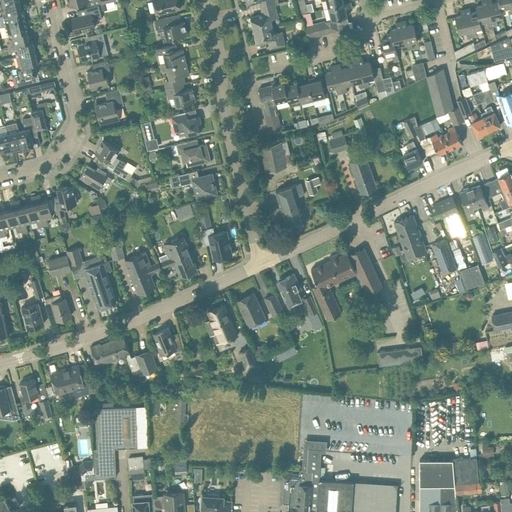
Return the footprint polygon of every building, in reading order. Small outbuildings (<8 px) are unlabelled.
[(153,0),(157,14),(180,8),(178,0),(153,0)] [(495,35),(494,27),(486,0),(481,0),(482,4),(476,6),(477,11),(478,10),(481,22),(487,21),(492,41),(496,39),(495,35)] [(498,0),(492,2),(491,0),(486,0),(494,27),(498,26),(497,19),(503,18),(501,10),(498,0)] [(497,0),(498,0),(501,10),(508,8),(509,15),(511,14),(511,6),(510,0),(497,0)] [(22,10),(19,1),(1,5),(4,15),(22,10)] [(350,1),(344,3),(328,7),(331,19),(332,20),(336,19),(347,16),(345,8),(351,7),(350,1)] [(274,4),(261,7),(263,14),(251,17),(254,30),(273,26),(271,18),(278,16),(274,4)] [(102,18),(98,5),(90,7),(85,8),(87,15),(72,19),(75,32),(95,27),(93,20),(102,18)] [(482,27),(481,22),(478,10),(477,11),(471,12),(470,7),(465,8),(472,37),(477,36),(475,29),(482,27)] [(467,38),(472,37),(465,8),(460,10),(461,15),(455,16),(459,33),(465,31),(467,38)] [(22,10),(4,15),(3,15),(5,26),(25,21),(23,10),(22,10)] [(167,39),(177,37),(187,34),(184,21),(177,22),(175,15),(155,20),(157,30),(164,28),(167,39)] [(332,20),(331,19),(329,20),(332,32),(338,30),(336,19),(332,20)] [(326,33),(332,32),(329,20),(323,21),(326,33)] [(401,21),(408,50),(413,48),(411,41),(417,40),(413,23),(407,25),(406,20),(401,21)] [(5,26),(8,37),(27,32),(28,32),(25,21),(5,26)] [(326,33),(323,21),(318,22),(321,35),(326,33)] [(390,29),(391,32),(392,31),(395,45),(401,44),(403,51),(408,50),(401,21),(396,22),(397,27),(390,29)] [(315,36),(321,35),(318,22),(312,24),(315,36)] [(308,38),(315,36),(312,24),(305,26),(308,38)] [(274,33),(273,26),(254,30),(258,44),(269,41),(271,47),(284,44),(281,31),(274,33)] [(507,34),(506,31),(506,30),(495,35),(496,39),(507,34)] [(392,31),(391,32),(387,33),(388,38),(381,39),(386,56),(392,54),(393,62),(399,60),(395,45),(392,31)] [(9,48),(32,42),(31,38),(29,38),(27,32),(8,37),(9,37),(11,43),(8,44),(9,48)] [(86,43),(79,45),(82,60),(92,58),(108,54),(104,37),(104,36),(103,33),(99,34),(97,34),(89,36),(91,42),(86,43)] [(511,48),(509,36),(491,45),(494,61),(511,56),(511,48)] [(474,44),(475,49),(486,44),(485,39),(474,44)] [(35,52),(32,42),(9,48),(10,51),(16,50),(17,57),(35,52)] [(475,49),(474,44),(473,42),(462,47),(464,54),(475,49)] [(161,68),(186,62),(183,49),(177,50),(176,44),(162,47),(166,63),(160,64),(161,68)] [(20,67),(35,63),(38,63),(35,52),(17,57),(20,67)] [(426,54),(428,61),(435,59),(434,52),(426,54)] [(358,58),(365,87),(370,86),(368,78),(374,77),(370,61),(364,62),(362,57),(358,58)] [(348,66),(352,83),(358,82),(359,88),(365,87),(358,58),(353,60),(354,65),(348,66)] [(111,73),(109,67),(118,65),(117,60),(108,62),(108,60),(93,64),(94,64),(95,69),(87,71),(92,89),(109,84),(106,74),(111,73)] [(172,86),(183,83),(185,82),(183,76),(189,75),(186,62),(161,68),(162,72),(168,70),(172,86)] [(413,72),(425,69),(423,62),(412,65),(413,68),(413,72)] [(35,63),(20,67),(17,68),(18,74),(12,76),(15,86),(36,81),(34,74),(37,74),(35,63)] [(335,64),(342,93),(343,93),(348,92),(346,85),(352,83),(348,66),(341,68),(340,63),(335,64)] [(342,93),(335,64),(330,65),(332,70),(325,72),(329,89),(336,87),(337,94),(342,93)] [(426,76),(425,69),(413,72),(413,68),(405,70),(407,76),(414,74),(416,81),(426,76)] [(429,84),(445,76),(443,68),(427,76),(429,84)] [(383,78),(387,95),(394,91),(390,76),(383,78)] [(431,92),(447,84),(445,76),(429,84),(431,92)] [(315,81),(309,82),(314,101),(328,97),(325,87),(323,78),(315,81)] [(380,98),(387,95),(383,78),(375,80),(380,98)] [(275,104),(289,101),(284,82),(258,88),(265,115),(277,112),(275,104)] [(284,82),(289,101),(289,104),(301,101),(297,85),(297,82),(285,85),(284,82)] [(309,82),(297,85),(301,101),(302,104),(313,101),(315,107),(315,106),(309,82)] [(183,83),(172,86),(166,87),(168,98),(174,97),(176,106),(196,102),(192,88),(185,90),(183,83)] [(26,88),(27,94),(41,91),(40,84),(26,88)] [(449,92),(447,84),(431,92),(433,99),(449,92)] [(124,105),(122,95),(130,93),(128,86),(105,92),(108,101),(95,104),(100,123),(120,118),(117,107),(124,105)] [(465,96),(473,93),(471,86),(463,89),(465,96)] [(487,103),(493,101),(490,93),(489,89),(473,94),(477,104),(487,101),(487,103)] [(435,107),(451,100),(449,92),(433,99),(435,107)] [(369,104),(368,100),(367,96),(356,101),(358,109),(369,104)] [(511,121),(511,96),(500,101),(508,123),(511,121)] [(460,106),(463,116),(471,112),(465,97),(459,99),(457,100),(460,106)] [(451,100),(435,107),(437,116),(441,114),(448,111),(454,109),(451,100)] [(32,112),(34,123),(36,129),(36,128),(47,126),(44,116),(51,115),(47,102),(36,105),(38,111),(32,112)] [(481,113),(483,117),(489,130),(501,125),(494,112),(491,105),(486,108),(487,110),(481,113)] [(460,106),(454,109),(448,111),(449,114),(450,117),(453,124),(465,120),(463,116),(460,106)] [(437,116),(435,117),(436,117),(438,123),(450,117),(449,114),(448,111),(441,114),(437,116)] [(186,135),(190,134),(200,132),(199,131),(202,130),(200,123),(201,123),(199,115),(187,118),(185,112),(176,114),(171,115),(175,132),(185,129),(186,135)] [(278,119),(277,112),(265,115),(267,121),(278,119)] [(489,130),(483,117),(479,119),(475,112),(470,115),(473,122),(472,122),(478,135),(489,130)] [(411,137),(417,134),(414,127),(417,126),(415,116),(403,121),(411,137)] [(353,120),(360,140),(368,137),(361,117),(353,120)] [(436,117),(414,127),(420,140),(425,138),(425,134),(440,127),(438,123),(436,117)] [(278,119),(267,121),(268,127),(280,124),(278,119)] [(23,148),(19,131),(17,122),(6,125),(8,133),(13,151),(23,148)] [(25,129),(19,131),(23,148),(34,146),(32,138),(38,136),(36,128),(36,129),(34,123),(24,125),(25,129)] [(282,131),(280,124),(268,127),(270,134),(282,131)] [(2,154),(13,151),(8,133),(6,125),(0,126),(0,150),(1,151),(2,154)] [(443,134),(450,148),(462,143),(454,126),(447,129),(449,132),(443,134)] [(333,152),(349,147),(345,135),(343,136),(341,130),(331,133),(332,135),(329,136),(331,140),(329,140),(333,152)] [(450,148),(443,134),(439,136),(438,134),(430,137),(438,154),(450,148)] [(188,142),(171,146),(173,155),(184,152),(188,166),(200,163),(210,161),(206,144),(199,145),(197,139),(188,142)] [(102,140),(95,153),(97,154),(104,158),(101,164),(109,169),(113,172),(128,181),(135,185),(141,182),(152,179),(151,175),(137,178),(136,179),(131,176),(132,174),(123,168),(126,163),(115,156),(119,150),(111,146),(102,140)] [(423,161),(418,152),(413,140),(407,143),(410,150),(402,154),(409,168),(423,161)] [(267,170),(276,168),(286,166),(284,156),(289,155),(287,141),(262,146),(267,170)] [(154,152),(148,153),(151,163),(157,161),(154,152)] [(377,188),(374,178),(366,155),(349,161),(361,193),(377,188)] [(114,174),(110,172),(102,167),(99,172),(88,165),(80,177),(98,188),(105,178),(109,181),(114,174)] [(179,174),(170,177),(172,187),(181,185),(193,182),(195,189),(199,188),(201,197),(217,193),(215,187),(216,187),(215,179),(213,180),(212,174),(199,177),(197,170),(179,174)] [(511,176),(510,172),(490,181),(496,194),(501,192),(511,186),(511,176)] [(318,177),(306,181),(310,193),(317,191),(315,185),(320,183),(318,177)] [(484,184),(488,197),(496,194),(490,181),(484,184)] [(285,188),(276,191),(287,227),(306,221),(303,211),(298,196),(304,194),(301,183),(292,186),(285,188)] [(480,184),(470,188),(477,206),(481,204),(483,211),(489,208),(480,184)] [(59,196),(53,198),(53,199),(55,206),(56,208),(56,209),(58,216),(60,224),(67,223),(65,215),(63,206),(77,203),(75,194),(78,193),(76,186),(64,189),(63,186),(57,188),(59,196)] [(511,186),(501,192),(504,199),(499,201),(503,209),(511,206),(510,203),(511,201),(511,186)] [(463,191),(460,192),(464,201),(469,216),(475,214),(473,208),(477,206),(470,188),(469,189),(469,188),(467,187),(464,189),(463,190),(463,191)] [(40,195),(36,196),(43,226),(48,225),(47,218),(52,217),(48,200),(41,201),(40,195)] [(38,227),(43,226),(36,196),(32,197),(33,203),(27,205),(31,222),(36,221),(38,227)] [(463,238),(469,236),(452,197),(436,204),(442,217),(445,216),(454,236),(461,233),(463,238)] [(26,223),(31,222),(27,205),(20,206),(19,200),(15,201),(22,231),(27,230),(26,223)] [(22,231),(15,201),(11,202),(12,208),(6,210),(10,227),(15,226),(17,232),(22,231)] [(190,202),(175,208),(180,221),(195,215),(190,202)] [(92,214),(101,212),(99,203),(90,205),(92,214)] [(511,208),(509,209),(511,217),(507,219),(506,217),(503,218),(500,211),(494,213),(500,229),(506,226),(506,227),(510,225),(511,223),(511,208)] [(5,229),(10,227),(6,210),(0,211),(0,232),(1,236),(7,235),(5,229)] [(426,252),(416,224),(413,214),(394,221),(408,259),(426,252)] [(113,227),(111,219),(103,221),(105,228),(113,227)] [(67,223),(60,224),(62,232),(67,231),(69,227),(68,222),(67,223)] [(508,233),(506,226),(500,229),(502,236),(508,233)] [(213,227),(201,229),(205,245),(206,245),(206,244),(211,243),(214,259),(232,255),(226,231),(214,233),(213,227)] [(483,232),(472,236),(482,263),(493,259),(483,232)] [(496,233),(488,236),(490,242),(498,240),(496,233)] [(169,258),(161,261),(164,267),(172,264),(172,266),(175,264),(180,276),(197,269),(183,236),(163,244),(169,258)] [(453,256),(461,253),(456,239),(449,242),(449,243),(453,256)] [(452,257),(453,256),(449,243),(447,244),(445,240),(433,244),(443,272),(456,267),(452,257)] [(113,259),(124,256),(121,244),(110,246),(113,259)] [(356,254),(350,257),(347,252),(339,256),(338,253),(329,257),(331,260),(311,269),(318,284),(313,287),(328,319),(342,313),(329,285),(355,272),(365,293),(382,285),(362,244),(361,244),(364,251),(360,253),(359,250),(355,252),(356,254)] [(401,253),(401,251),(398,245),(392,248),(394,255),(401,253)] [(70,265),(82,262),(78,247),(66,250),(70,265)] [(499,249),(492,251),(497,267),(510,262),(508,255),(501,257),(499,249)] [(161,268),(159,263),(150,266),(145,252),(125,260),(138,293),(155,286),(150,274),(153,273),(153,272),(161,268)] [(108,261),(107,262),(104,254),(85,261),(87,267),(84,269),(97,308),(116,302),(107,273),(112,271),(108,261)] [(52,275),(71,270),(67,255),(48,260),(52,275)] [(462,274),(467,288),(474,285),(469,271),(462,274)] [(289,305),(301,300),(297,290),(301,289),(294,274),(278,281),(289,305)] [(454,280),(458,291),(466,289),(462,277),(454,280)] [(36,297),(44,295),(39,278),(31,280),(36,297)] [(441,297),(438,288),(430,291),(433,299),(441,297)] [(265,318),(258,302),(253,293),(237,300),(249,326),(265,318)] [(273,314),(282,309),(275,293),(265,298),(273,314)] [(71,316),(68,306),(66,298),(62,300),(60,294),(45,298),(47,305),(52,303),(57,320),(71,316)] [(311,314),(317,311),(310,296),(304,298),(311,314)] [(1,302),(0,301),(0,336),(9,334),(1,302)] [(44,324),(41,314),(38,303),(21,307),(27,328),(44,324)] [(237,335),(228,313),(224,304),(207,311),(216,332),(212,334),(216,344),(237,335)] [(495,330),(511,326),(511,310),(492,315),(495,330)] [(184,357),(179,337),(173,340),(170,334),(171,334),(168,327),(153,333),(159,346),(156,347),(160,355),(174,349),(178,359),(184,357)] [(157,368),(153,359),(150,349),(136,355),(136,356),(131,358),(129,353),(130,353),(123,336),(106,342),(107,342),(101,344),(100,343),(94,345),(91,347),(97,366),(114,360),(114,359),(126,354),(132,370),(141,367),(143,374),(157,368)] [(488,348),(487,340),(476,342),(478,350),(488,348)] [(459,351),(456,341),(447,343),(450,353),(459,351)] [(255,346),(256,355),(267,353),(265,344),(255,346)] [(485,367),(508,363),(511,362),(511,344),(505,346),(506,350),(483,354),(485,367)] [(292,346),(285,349),(288,356),(295,352),(292,346)] [(421,346),(377,351),(379,365),(422,360),(421,346)] [(251,347),(239,352),(246,370),(258,365),(251,347)] [(86,392),(81,376),(79,366),(52,374),(57,392),(71,389),(76,395),(86,392)] [(190,377),(202,378),(203,371),(191,369),(190,377)] [(263,375),(249,373),(248,383),(262,385),(263,375)] [(38,394),(37,388),(34,379),(19,383),(21,389),(20,389),(21,391),(23,395),(21,395),(23,405),(24,407),(31,405),(29,397),(38,394)] [(460,381),(453,383),(455,390),(461,388),(460,381)] [(20,418),(15,398),(12,388),(5,390),(4,385),(0,386),(0,411),(10,409),(13,420),(20,418)] [(44,416),(52,414),(48,398),(40,400),(44,416)] [(186,399),(179,399),(177,420),(188,421),(188,414),(185,414),(186,399)] [(421,421),(431,422),(432,400),(422,400),(421,421)] [(94,473),(93,473),(86,473),(86,479),(92,479),(107,477),(116,476),(114,448),(138,447),(136,406),(95,408),(97,448),(93,448),(94,473)] [(395,511),(397,484),(353,481),(319,479),(321,452),(326,452),(326,440),(304,439),(302,470),(300,469),(300,471),(313,472),(313,485),(310,511),(395,511)] [(488,444),(482,444),(483,459),(489,458),(489,455),(493,455),(493,446),(488,447),(488,444)] [(129,458),(130,473),(144,472),(143,464),(154,462),(153,458),(143,459),(142,456),(129,458)] [(457,511),(456,494),(455,484),(455,483),(478,481),(476,457),(452,459),(420,460),(420,485),(419,511),(457,511)] [(86,473),(93,473),(92,460),(83,461),(79,465),(72,466),(73,480),(84,480),(86,479),(86,473)] [(187,473),(186,461),(174,462),(175,474),(187,473)] [(490,461),(482,462),(484,472),(491,471),(490,461)] [(279,505),(288,505),(287,511),(310,511),(313,485),(313,472),(300,471),(299,474),(281,473),(280,491),(279,505)] [(84,480),(85,487),(90,487),(93,483),(92,479),(86,479),(84,480)] [(84,480),(76,480),(77,488),(85,487),(84,480)] [(97,481),(97,498),(105,498),(105,481),(97,481)] [(476,482),(455,484),(456,494),(477,492),(476,482)] [(508,488),(500,489),(501,496),(509,495),(508,488)] [(164,495),(154,496),(155,508),(165,507),(165,510),(165,511),(185,511),(185,509),(183,492),(177,492),(164,493),(164,495)] [(134,510),(131,511),(155,511),(155,508),(154,496),(153,493),(143,494),(133,495),(134,501),(133,501),(134,510)] [(224,496),(222,496),(219,496),(219,494),(207,494),(207,496),(202,495),(202,498),(200,498),(200,506),(201,506),(201,509),(202,509),(202,511),(230,511),(232,501),(223,500),(224,496)] [(6,499),(5,496),(0,498),(0,511),(11,511),(13,511),(20,507),(15,497),(11,499),(10,497),(6,499)] [(509,497),(500,498),(500,500),(501,511),(511,511),(511,502),(510,503),(509,497)] [(479,511),(478,511),(501,511),(500,500),(493,501),(494,510),(479,511)] [(77,511),(76,503),(64,504),(65,510),(57,510),(56,511),(77,511)]
